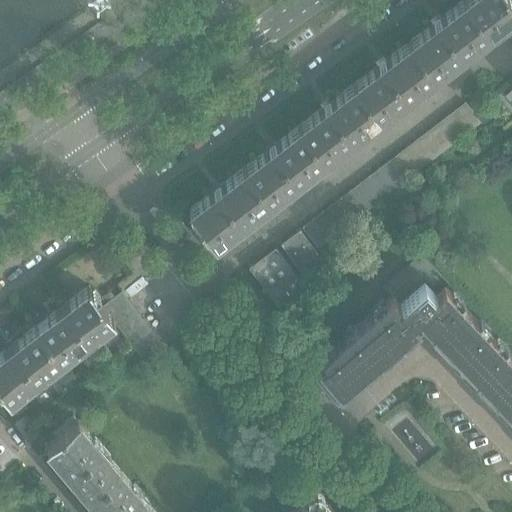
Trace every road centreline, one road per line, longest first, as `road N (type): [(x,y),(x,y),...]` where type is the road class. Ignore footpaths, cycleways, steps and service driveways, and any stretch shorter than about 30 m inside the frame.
road 1 (residential): [(117,186),(382,0)]
road 2 (residential): [(332,428),(117,186)]
road 3 (secondary): [(91,149),(310,0)]
road 4 (residential): [(511,442),(432,352),(332,428)]
road 5 (secondary): [(234,0),(68,116)]
road 6 (residential): [(0,270),(117,186)]
